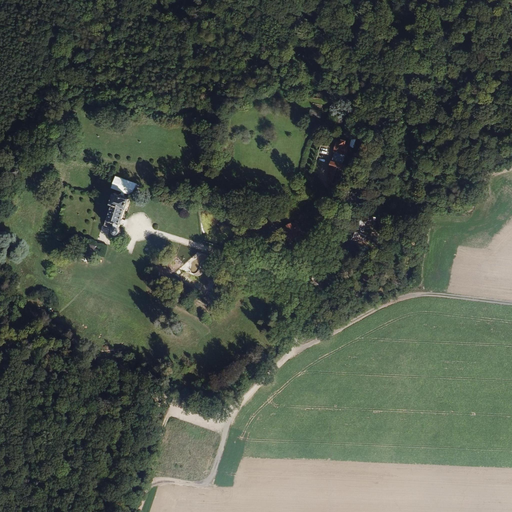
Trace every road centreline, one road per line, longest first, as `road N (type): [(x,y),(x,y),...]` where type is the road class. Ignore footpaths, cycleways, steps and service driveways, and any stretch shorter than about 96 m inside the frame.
road 1 (track): [(325,285),(295,347),(227,418),(220,423),(167,401)]
road 2 (track): [(295,347),(409,294),(511,303)]
road 3 (track): [(167,401),(97,379),(0,369)]
road 4 (track): [(227,418),(206,485),(148,483)]
